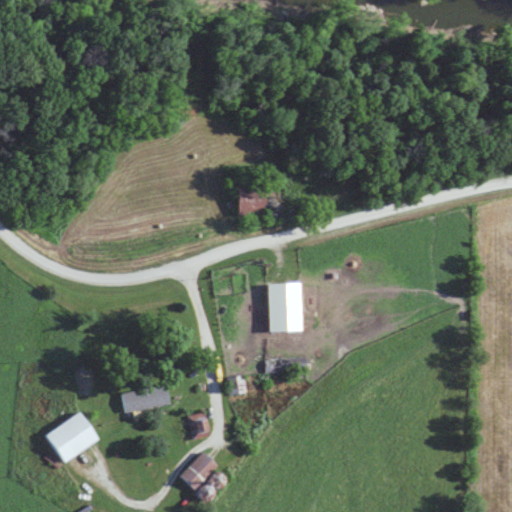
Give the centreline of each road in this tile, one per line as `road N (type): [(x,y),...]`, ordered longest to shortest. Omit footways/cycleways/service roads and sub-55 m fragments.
road 1 (residential): [(511,203),(261,261),(156,261),(67,228),(0,164)]
road 2 (residential): [(188,261),(223,404)]
